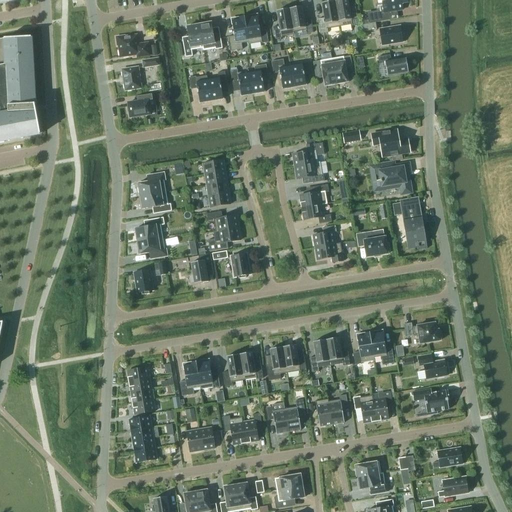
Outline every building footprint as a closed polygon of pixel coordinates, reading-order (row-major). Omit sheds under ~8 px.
[(347,0),(340,0),(335,1),(339,27),(352,25),(352,26),(359,25),(357,12),(350,14),(347,0)] [(369,14),(371,23),(391,20),(389,12),(403,10),(402,3),(407,2),(407,0),(382,0),(384,7),(378,8),(379,12),(369,14)] [(339,27),(335,1),(322,3),(325,18),(318,19),(320,32),(327,30),(326,29),(339,27)] [(302,7),(290,9),(294,35),(307,33),(307,34),(314,33),(312,20),(305,22),(302,7)] [(282,37),(294,35),(290,9),(277,11),(279,26),(273,27),(275,39),(282,38),(282,37)] [(255,15),(243,17),(248,44),(249,44),(249,46),(260,44),(260,46),(267,44),(265,32),(258,33),(255,15)] [(242,45),(248,44),(243,17),(231,19),(235,38),(228,39),(231,53),(243,51),(242,45)] [(211,23),(199,25),(203,48),(203,51),(215,49),(215,50),(222,48),(220,36),(214,37),(211,23)] [(377,30),(375,23),(363,25),(364,32),(377,30)] [(192,50),(203,48),(199,25),(187,27),(189,42),(183,43),(186,57),(193,56),(192,50)] [(379,30),(382,45),(403,42),(402,38),(404,38),(403,30),(401,30),(400,26),(379,30)] [(116,37),(117,46),(118,45),(120,58),(139,55),(140,57),(150,56),(148,43),(138,44),(137,35),(125,37),(125,36),(116,37)] [(0,142),(40,135),(35,105),(31,37),(5,39),(0,39),(0,142)] [(228,60),(226,53),(219,55),(220,61),(228,60)] [(408,73),(406,59),(391,61),(390,54),(378,56),(379,63),(382,63),(385,76),(408,73)] [(159,57),(142,60),(143,68),(160,66),(159,57)] [(332,59),(336,85),(348,83),(344,57),(332,59)] [(325,87),(336,85),(332,59),(321,61),(325,87)] [(283,90),(294,88),(290,65),(284,66),(283,60),(271,62),(273,73),(280,72),(283,90)] [(302,63),(302,62),(290,65),(294,88),(306,86),(303,70),(302,63)] [(249,74),(253,94),(265,92),(262,78),(268,77),(266,65),(254,67),(255,72),(250,73),(249,74)] [(125,91),(141,88),(138,67),(122,70),(125,91)] [(241,96),(253,94),(249,74),(250,73),(249,71),(238,73),(237,70),(230,71),(232,83),(239,82),(241,96)] [(223,99),(221,89),(227,88),(225,72),(219,73),(219,76),(207,78),(207,81),(208,80),(211,101),(223,99)] [(208,80),(207,81),(197,82),(196,76),(189,78),(191,90),(197,89),(200,103),(211,101),(208,80)] [(142,101),(128,103),(128,105),(127,106),(128,112),(129,112),(130,118),(151,115),(149,101),(153,100),(153,93),(141,95),(142,101)] [(361,141),(359,131),(343,134),(344,143),(361,141)] [(382,157),(410,153),(408,140),(399,141),(397,131),(371,135),(373,145),(380,144),(382,157)] [(318,163),(317,163),(316,155),(324,154),(322,143),(318,144),(306,146),(307,152),(292,155),(294,167),(318,163)] [(203,164),(205,175),(225,172),(224,161),(203,164)] [(396,165),(395,161),(369,166),(373,193),(399,188),(400,196),(413,193),(410,175),(412,174),(410,163),(396,165)] [(320,162),(317,163),(318,163),(294,167),(296,179),(311,177),(312,183),(324,181),(323,174),(322,174),(320,162)] [(355,169),(346,170),(347,177),(356,176),(355,169)] [(227,182),(225,172),(205,175),(206,186),(227,182)] [(140,197),(166,192),(164,180),(165,180),(164,173),(152,175),(153,181),(138,184),(139,187),(138,188),(138,193),(140,194),(140,197)] [(206,186),(208,197),(229,193),(227,182),(206,186)] [(322,205),(327,204),(325,193),(329,192),(328,185),(312,188),(313,193),(299,196),(301,208),(322,205)] [(168,204),(166,192),(140,197),(142,209),(157,207),(158,213),(172,211),(170,204),(168,204)] [(231,204),(229,193),(208,197),(210,208),(231,204)] [(408,214),(406,202),(392,204),(394,216),(404,215),(405,220),(404,220),(408,249),(418,248),(418,249),(417,249),(417,250),(427,249),(427,248),(426,248),(421,217),(408,220),(407,214),(408,214)] [(324,216),(322,205),(301,208),(303,220),(318,218),(319,224),(331,222),(330,215),(324,216)] [(214,220),(216,231),(239,227),(237,216),(222,218),(221,212),(207,214),(208,221),(214,220)] [(135,229),(137,241),(163,237),(161,225),(165,225),(164,218),(149,220),(150,226),(135,229)] [(336,244),(334,232),(336,232),(335,226),(325,227),(326,233),(313,236),(315,248),(336,244)] [(241,240),(239,227),(216,231),(213,232),(215,245),(241,240)] [(366,258),(388,254),(388,252),(389,251),(388,244),(386,244),(385,237),(367,240),(366,233),(356,235),(358,247),(364,246),(366,258)] [(165,250),(163,237),(137,241),(138,244),(137,245),(137,250),(139,251),(139,254),(154,252),(155,258),(167,256),(166,249),(165,250)] [(317,260),(331,258),(332,263),(343,261),(340,243),(336,244),(315,248),(317,260)] [(213,261),(228,258),(227,251),(212,254),(213,261)] [(191,263),(194,284),(208,282),(206,267),(212,266),(210,254),(198,256),(199,262),(191,263)] [(246,254),(231,257),(234,277),(238,277),(239,279),(246,277),(246,276),(250,275),(246,254)] [(150,270),(134,273),(137,294),(141,293),(142,295),(149,294),(149,292),(153,291),(150,270)] [(442,338),(441,332),(439,332),(439,330),(436,330),(435,323),(417,326),(412,327),(411,323),(404,325),(406,337),(418,335),(420,344),(440,341),(440,339),(442,338)] [(369,332),(374,358),(381,357),(382,365),(394,363),(392,349),(386,350),(383,333),(381,333),(380,331),(369,332)] [(375,360),(374,358),(369,332),(359,334),(359,337),(357,337),(360,352),(353,353),(355,365),(362,364),(362,362),(375,360)] [(339,338),(326,340),(331,366),(343,364),(343,366),(350,365),(348,352),(342,353),(339,338)] [(319,368),(331,366),(326,340),(313,342),(316,357),(310,358),(312,373),(319,371),(319,368)] [(296,345),(283,347),(287,373),(299,371),(299,372),(306,371),(304,359),(298,360),(296,345)] [(275,375),(287,373),(283,347),(270,349),(272,364),(266,365),(268,377),(275,376),(275,375)] [(252,352),(239,355),(244,380),(256,378),(256,379),(263,378),(261,366),(255,367),(252,352)] [(232,382),(244,380),(239,355),(227,357),(229,372),(223,373),(225,387),(232,386),(232,382)] [(447,376),(444,361),(432,363),(431,355),(418,358),(419,366),(424,365),(426,379),(437,377),(437,379),(444,377),(444,376),(447,376)] [(201,361),(196,362),(200,387),(200,390),(213,387),(213,388),(220,387),(218,375),(212,376),(209,361),(207,362),(207,360),(201,361)] [(193,388),(200,387),(196,362),(191,363),(185,363),(186,366),(183,366),(186,381),(180,382),(182,396),(194,394),(193,388)] [(129,382),(150,379),(148,368),(127,371),(129,382)] [(152,390),(150,379),(129,382),(131,393),(152,390)] [(431,389),(412,392),(413,401),(424,400),(427,416),(438,414),(437,411),(449,410),(447,402),(449,402),(447,391),(432,393),(431,389)] [(152,390),(131,393),(133,404),(153,400),(152,390)] [(372,401),(376,421),(388,419),(386,405),(392,404),(390,392),(378,394),(379,400),(373,401),(372,401)] [(340,400),(328,401),(328,402),(332,425),(344,423),(342,408),(348,407),(346,395),(339,396),(340,400)] [(364,423),(376,421),(372,401),(373,401),(372,396),(360,398),(360,397),(353,398),(355,410),(361,409),(364,423)] [(320,427),(332,425),(328,402),(328,401),(328,399),(315,401),(320,427)] [(155,411),(153,400),(133,404),(134,414),(155,411)] [(296,407),(285,409),(289,432),(301,430),(298,415),(305,414),(303,400),(295,401),(296,407)] [(276,434),(289,432),(285,409),(273,411),(272,407),(265,408),(267,421),(274,419),(276,434)] [(195,418),(194,409),(185,410),(186,419),(195,418)] [(254,420),(243,422),(242,422),(246,443),(258,441),(256,427),(262,425),(260,413),(253,415),(254,420)] [(131,431),(152,427),(150,416),(129,420),(131,431)] [(234,445),(246,443),(242,422),(243,422),(242,418),(230,420),(229,416),(222,417),(225,432),(231,431),(234,445)] [(153,438),(152,427),(131,431),(132,442),(153,438)] [(211,428),(199,430),(202,451),(215,449),(211,428)] [(190,453),(202,451),(199,430),(187,432),(190,453)] [(134,452),(155,449),(153,438),(132,442),(134,452)] [(433,468),(463,464),(462,460),(464,459),(463,452),(461,452),(460,448),(437,452),(438,462),(432,463),(433,468)] [(157,460),(155,449),(134,452),(136,463),(157,460)] [(412,456),(406,457),(408,469),(408,471),(414,470),(412,456)] [(398,458),(400,470),(408,469),(406,457),(398,458)] [(355,466),(357,478),(381,474),(381,473),(379,461),(355,466)] [(383,473),(381,473),(381,474),(357,478),(359,490),(374,488),(375,494),(387,492),(386,485),(385,485),(383,473)] [(275,479),(277,490),(302,486),(300,474),(275,479)] [(439,498),(468,493),(467,489),(469,489),(468,481),(466,481),(465,477),(442,481),(444,491),(438,492),(439,498)] [(255,482),(257,493),(264,492),(262,481),(255,482)] [(235,485),(240,511),(250,509),(251,510),(258,509),(256,497),(249,498),(247,483),(235,485)] [(233,511),(240,511),(235,485),(224,487),(226,502),(220,503),(221,511),(233,511)] [(304,498),(302,486),(277,490),(279,502),(304,498)] [(207,490),(195,492),(198,511),(217,511),(216,504),(210,505),(207,490)] [(186,511),(198,511),(195,492),(184,494),(186,511)] [(413,492),(398,492),(399,504),(414,503),(413,492)] [(176,511),(170,511),(168,497),(154,499),(154,505),(153,505),(153,511),(176,511)] [(367,510),(366,511),(393,511),(393,507),(394,507),(393,500),(380,502),(381,508),(367,510)] [(433,500),(421,502),(422,509),(434,507),(433,500)]
